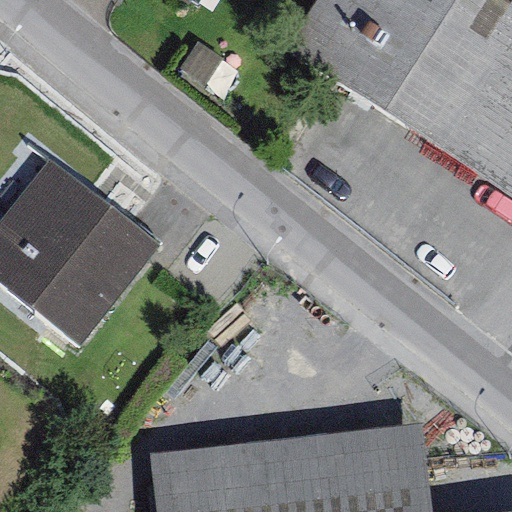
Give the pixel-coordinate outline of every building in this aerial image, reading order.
[(194,0),(170,0),(187,11),(194,0)] [(511,0),(324,0),(292,58),(511,181),(511,0)] [(250,77),(209,49),(190,75),(231,104),(250,77)] [(0,271),(104,352),(183,249),(67,160),(0,245),(0,271)] [(511,511),(511,503),(424,511),(415,410),(163,433),(170,511),(511,511)]
